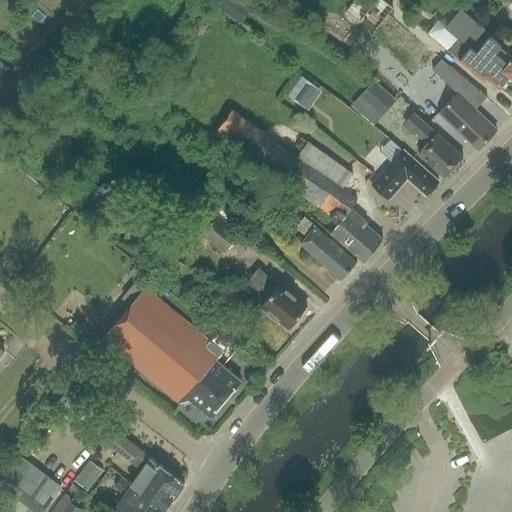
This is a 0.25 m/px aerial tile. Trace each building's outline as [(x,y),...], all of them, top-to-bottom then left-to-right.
[(221,0),(216,7),(241,26),(254,9),(241,0),(221,0)] [(354,0),(346,11),(359,21),(361,19),(375,0),(354,0)] [(375,0),(361,19),(374,29),(390,8),(379,0),(375,0)] [(448,50),(484,80),(486,77),(499,88),(511,74),(511,75),(511,57),(500,47),(500,42),(461,9),(446,27),(458,38),(448,50)] [(31,56),(19,72),(41,87),(52,71),(31,56)] [(478,149),(496,130),(475,110),(488,97),(441,59),(431,70),(456,94),(439,112),(478,149)] [(299,103),(313,84),(302,76),(288,96),(299,103)] [(397,100),(375,80),(361,96),(383,116),(397,100)] [(232,108),(216,131),(332,215),(331,217),(339,222),(331,232),(360,257),(364,260),(383,237),(366,223),(367,221),(350,207),(357,199),(343,189),(292,152),(232,108)] [(445,176),(462,156),(414,112),(402,124),(412,133),(414,131),(427,143),(418,152),(445,176)] [(198,150),(217,164),(225,153),(205,139),(198,150)] [(388,199),(407,178),(427,196),(439,182),(403,149),(372,184),(388,199)] [(236,180),(256,195),(264,184),(245,169),(236,180)] [(274,218),(286,204),(277,196),(265,210),(274,218)] [(248,222),(221,199),(213,208),(240,231),(248,222)] [(224,250),(240,231),(204,201),(188,219),(224,250)] [(342,278),(357,261),(314,223),(306,216),(297,226),(308,235),(301,243),(342,278)] [(173,281),(182,269),(171,261),(162,272),(173,281)] [(299,314),(307,305),(274,277),(273,278),(260,267),(249,280),(259,289),(261,286),(270,294),(261,305),(290,329),(301,316),(299,314)] [(210,416),(240,381),(216,361),(223,353),(145,288),(102,339),(180,403),(191,400),(210,416)] [(184,483),(182,481),(115,430),(105,443),(140,469),(129,484),(131,486),(166,510),(184,483)] [(0,490),(24,511),(43,511),(65,488),(23,450),(0,474),(0,490)] [(97,482),(84,472),(77,481),(89,491),(97,482)] [(131,486),(129,484),(115,474),(109,483),(125,495),(118,505),(127,511),(136,511),(137,511),(139,511),(164,511),(166,510),(131,486)] [(62,511),(80,511),(82,509),(69,501),(62,511)]
